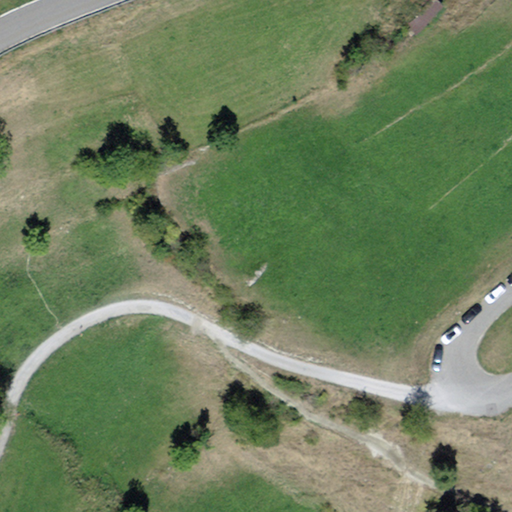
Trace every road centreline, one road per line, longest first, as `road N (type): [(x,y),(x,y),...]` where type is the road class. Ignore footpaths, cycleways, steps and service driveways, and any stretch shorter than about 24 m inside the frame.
road 1 (track): [(0,438),(31,364),(101,313),(153,306),(212,330)]
road 2 (track): [(212,330),(279,361),(412,395),(464,386)]
road 3 (unclassified): [(511,387),(475,395),(460,371),(470,333),(511,292)]
